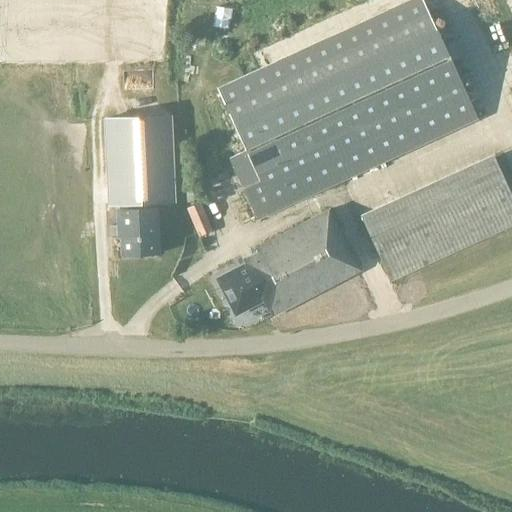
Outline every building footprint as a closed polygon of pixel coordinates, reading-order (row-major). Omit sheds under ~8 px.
[(477,120),(421,0),(409,0),(216,89),(244,151),(228,159),(256,221),(477,120)] [(133,205),(172,203),(166,117),(103,121),(108,207),(118,206),(118,211),(134,210),(133,205)] [(511,225),(511,199),(493,158),(361,219),(389,281),(511,225)] [(188,209),(199,238),(212,233),(202,204),(188,209)] [(120,256),(125,255),(159,253),(156,209),(134,210),(118,211),(117,211),(118,239),(119,239),(120,256)] [(246,263),(216,279),(235,315),(263,300),(272,316),(359,270),(328,209),(242,257),(246,263)]
